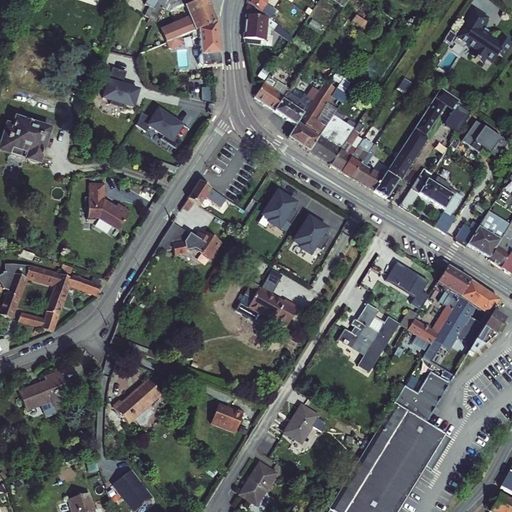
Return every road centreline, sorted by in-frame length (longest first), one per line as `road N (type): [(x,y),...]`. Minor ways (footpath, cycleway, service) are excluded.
road 1 (residential): [(241,109),(219,125),(98,316),(0,368)]
road 2 (residential): [(394,219),(224,486),(219,511)]
road 3 (secondary): [(394,219),(273,147),(241,109)]
road 4 (secondary): [(511,292),(394,219)]
